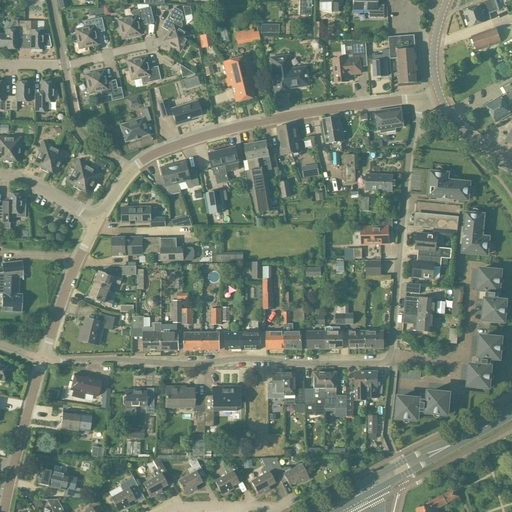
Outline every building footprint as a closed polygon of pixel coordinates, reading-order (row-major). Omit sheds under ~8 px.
[(304,0),(304,9),(312,10),(312,0),(304,0)] [(320,0),(321,11),(334,11),(342,11),(341,0),(320,0)] [(384,5),(377,5),(376,0),(353,0),(353,10),(369,10),(369,18),(384,18),(384,5)] [(489,14),(499,11),(495,0),(491,0),(480,4),(481,7),(465,13),(470,28),(486,22),(491,19),(489,14)] [(184,16),(185,16),(191,15),(190,7),(182,6),(184,16)] [(145,8),(138,10),(132,11),(131,13),(132,15),(133,16),(134,18),(127,19),(122,20),(119,24),(120,29),(121,29),(123,38),(140,34),(138,24),(140,23),(140,25),(154,22),(150,7),(148,7),(145,8)] [(185,43),(188,39),(186,34),(183,31),(182,32),(180,30),(183,26),(182,21),(184,20),(182,12),(176,8),(174,8),(162,27),(168,31),(169,29),(172,31),(165,41),(179,51),(185,43)] [(82,22),(84,29),(79,29),(76,34),(77,39),(78,38),(78,40),(72,42),(75,52),(78,54),(89,52),(88,46),(97,44),(94,31),(97,31),(98,33),(105,32),(102,18),(89,21),(82,22)] [(24,36),(25,21),(18,21),(18,19),(13,19),(6,30),(5,30),(5,35),(0,34),(0,47),(5,48),(5,50),(18,50),(18,36),(24,36)] [(49,35),(43,34),(43,31),(38,31),(38,21),(25,21),(24,36),(30,36),(30,50),(43,50),(43,47),(51,47),(49,35)] [(261,24),(261,34),(279,33),(279,24),(261,24)] [(502,45),(505,43),(511,39),(511,26),(498,33),(497,29),(472,37),(477,51),(502,43),(502,45)] [(253,30),(241,32),(235,33),(237,45),(243,44),(260,40),(258,33),(254,34),(253,30)] [(203,49),(214,45),(210,33),(199,36),(203,49)] [(415,35),(389,37),(390,59),(397,59),(399,84),(419,82),(417,49),(416,49),(415,35)] [(353,41),(354,56),(367,54),(367,42),(353,41)] [(255,80),(249,56),(223,62),(229,87),(232,86),(236,103),(255,98),(251,81),(255,80)] [(308,86),(306,68),(290,70),(288,56),(270,59),(275,91),(299,87),(300,89),(305,88),(305,87),(308,86)] [(131,76),(136,79),(142,78),(143,84),(161,80),(158,67),(151,68),(151,70),(148,71),(146,58),(128,62),(131,72),(130,72),(131,76)] [(348,75),(362,74),(360,58),(347,60),(347,59),(334,60),(336,83),(349,82),(348,75)] [(387,61),(373,62),(375,77),(388,76),(387,61)] [(124,99),(122,88),(118,88),(116,80),(109,82),(109,84),(106,85),(103,72),(86,76),(88,85),(89,90),(93,93),(98,92),(98,91),(104,90),(105,92),(104,93),(104,95),(106,97),(111,96),(112,101),(124,99)] [(197,76),(190,78),(193,86),(200,84),(197,76)] [(501,97),(486,105),(496,122),(511,114),(507,107),(511,104),(511,101),(511,80),(502,86),(507,94),(501,97)] [(10,110),(10,96),(4,96),(5,82),(0,81),(0,110),(1,111),(10,110)] [(14,96),(10,96),(10,110),(16,111),(16,102),(29,102),(30,82),(17,82),(16,95),(14,96)] [(57,85),(54,85),(54,83),(41,83),(41,94),(34,94),(34,97),(34,112),(47,112),(47,102),(54,102),(60,102),(57,89),(57,85)] [(126,98),(127,109),(140,107),(138,96),(126,98)] [(167,101),(158,104),(163,118),(172,115),(171,115),(173,114),(177,125),(187,122),(187,120),(202,115),(198,101),(170,110),(167,101)] [(400,108),(375,112),(378,131),(382,130),(383,133),(397,131),(397,128),(404,127),(400,108)] [(121,126),(126,142),(134,139),(135,140),(140,138),(140,137),(149,135),(145,123),(151,121),(147,109),(140,111),(143,119),(121,126)] [(340,118),(323,120),(326,144),(344,141),(340,118)] [(296,124),(287,126),(292,154),(301,152),(296,124)] [(282,155),(292,154),(287,126),(277,128),(282,155)] [(23,138),(0,136),(0,160),(20,162),(21,145),(22,145),(23,138)] [(41,149),(33,164),(56,175),(63,160),(64,161),(68,154),(42,142),(39,149),(41,149)] [(267,142),(257,144),(261,169),(250,171),(257,214),(273,212),(266,168),(267,168),(265,158),(269,157),(267,142)] [(248,160),(250,171),(261,169),(257,144),(246,145),(248,160)] [(228,172),(235,171),(240,170),(239,163),(240,163),(236,148),(223,151),(228,172)] [(215,175),(217,181),(228,178),(227,173),(228,173),(228,172),(223,151),(210,154),(213,169),(214,176),(215,175)] [(344,164),(346,164),(355,164),(355,156),(344,156),(344,164)] [(76,167),(67,182),(89,194),(97,180),(98,181),(102,174),(78,160),(74,167),(76,167)] [(179,164),(175,165),(179,184),(186,182),(189,189),(200,186),(197,171),(190,173),(188,165),(189,165),(188,161),(179,163),(179,164)] [(318,164),(301,167),(303,178),(319,175),(318,164)] [(355,164),(346,164),(347,183),(356,183),(355,164)] [(181,191),(181,190),(179,184),(175,165),(170,167),(170,166),(161,168),(162,174),(163,174),(165,179),(160,181),(155,184),(167,196),(169,196),(174,195),(182,193),(181,191)] [(429,200),(448,202),(454,202),(454,198),(468,200),(469,183),(462,182),(463,181),(458,181),(458,182),(447,181),(448,174),(431,172),(429,200)] [(393,176),(366,175),(366,191),(392,192),(393,176)] [(289,182),(280,184),(283,201),(291,199),(289,182)] [(223,201),(222,192),(221,191),(206,193),(210,214),(225,212),(223,201)] [(13,223),(14,214),(21,214),(22,195),(9,194),(9,202),(3,201),(2,223),(2,229),(10,229),(10,223),(13,223)] [(373,199),(363,198),(362,212),(372,213),(373,199)] [(171,218),(166,218),(152,219),(151,207),(123,208),(123,223),(144,223),(144,221),(151,221),(151,227),(171,226),(171,218)] [(416,213),(415,227),(458,230),(459,216),(416,213)] [(466,227),(462,227),(460,252),(487,255),(489,238),(482,237),(483,226),(484,227),(484,222),(483,222),(484,215),(467,213),(466,227)] [(189,216),(172,220),(174,228),(191,224),(189,216)] [(380,219),(380,227),(361,228),(362,245),(389,244),(388,232),(393,233),(393,219),(380,219)] [(418,256),(442,258),(451,259),(451,249),(443,248),(436,248),(437,236),(417,234),(416,249),(420,249),(419,256),(418,256)] [(144,254),(161,254),(161,248),(178,248),(178,239),(162,239),(143,239),(143,237),(113,237),(113,256),(144,256),(144,254)] [(185,248),(178,248),(161,248),(161,254),(161,261),(192,260),(194,257),(194,251),(192,248),(185,248)] [(354,259),(362,259),(362,249),(354,249),(354,259)] [(217,255),(217,264),(237,264),(244,264),(244,254),(237,254),(217,255)] [(442,258),(418,256),(421,256),(420,263),(415,262),(413,277),(433,279),(434,267),(441,268),(442,258)] [(18,295),(19,279),(23,278),(22,262),(2,264),(3,273),(0,273),(0,294),(3,294),(2,312),(21,312),(22,295),(18,295)] [(367,262),(367,278),(381,278),(381,262),(367,262)] [(254,280),(263,280),(263,263),(254,263),(254,280)] [(137,276),(137,267),(123,267),(123,276),(137,276)] [(305,267),(306,279),(322,278),(321,267),(305,267)] [(499,292),(500,288),(500,285),(501,285),(502,278),(501,278),(501,271),(480,269),(478,290),(482,290),(482,297),(486,297),(484,320),(505,322),(505,315),(506,315),(507,308),(506,308),(507,301),(501,301),(499,292)] [(100,271),(95,284),(110,290),(114,282),(121,284),(123,279),(116,276),(115,277),(100,271)] [(273,280),(263,280),(264,310),(273,310),(273,280)] [(107,299),(110,290),(95,284),(90,297),(106,303),(105,304),(112,307),(115,302),(107,299)] [(420,294),(421,285),(407,284),(406,293),(420,294)] [(406,297),(404,314),(418,316),(418,317),(424,317),(425,313),(435,314),(436,299),(420,298),(406,297)] [(193,325),(193,309),(183,309),(183,325),(193,325)] [(294,309),(294,322),(304,322),(304,309),(294,309)] [(212,310),(212,325),(222,325),(222,310),(212,310)] [(433,332),(435,314),(425,313),(424,317),(418,317),(418,316),(404,314),(403,324),(413,325),(413,330),(433,332)] [(99,345),(104,328),(113,331),(116,318),(103,314),(101,322),(87,318),(83,332),(82,331),(80,339),(99,345)] [(354,314),(345,315),(346,325),(354,325),(354,314)] [(336,325),(346,325),(345,315),(336,315),(336,325)] [(161,334),(161,326),(161,323),(154,323),(154,330),(144,330),(144,329),(145,329),(145,317),(134,318),(134,338),(144,338),(144,351),(162,351),(161,334)] [(284,324),(284,325),(284,332),(284,349),(302,349),(301,332),(292,332),(292,324),(291,324),(284,324)] [(161,326),(161,334),(162,351),(179,350),(179,333),(178,333),(178,325),(161,326)] [(325,328),(325,332),(326,349),(343,349),(343,332),(341,332),(341,328),(325,328)] [(457,344),(459,329),(450,329),(449,343),(457,344)] [(261,332),(243,333),(243,350),(261,350),(261,332)] [(267,350),(284,349),(284,332),(267,332),(267,350)] [(308,349),(326,349),(325,332),(308,332),(308,349)] [(349,349),(366,349),(366,332),(349,332),(349,349)] [(384,332),(366,332),(366,349),(384,349),(384,332)] [(185,350),(202,350),(202,333),(185,333),(185,350)] [(220,333),(202,333),(202,350),(220,350),(220,333)] [(226,350),(243,350),(243,333),(226,333),(226,350)] [(502,353),(502,346),(502,339),(481,337),(479,360),(475,359),(475,366),(471,365),(469,386),(490,388),(490,381),(491,381),(492,374),(491,374),(492,367),(495,359),(500,359),(501,352),(502,353)] [(269,397),(285,397),(285,373),(270,373),(270,382),(269,382),(269,397)] [(297,405),(306,405),(306,389),(298,389),(298,383),(295,381),(295,373),(285,373),(285,397),(285,405),(289,406),(293,406),(297,405)] [(315,416),(325,416),(325,396),(326,396),(325,373),(315,373),(315,389),(306,389),(306,405),(315,405),(315,416)] [(325,409),(345,409),(345,396),(337,396),(336,373),(325,373),(326,396),(325,396),(325,416),(325,409)] [(356,401),(367,401),(367,396),(367,373),(356,373),(356,388),(351,388),(345,388),(345,396),(345,409),(354,409),(354,401),(356,401)] [(378,388),(378,373),(367,373),(367,396),(367,398),(378,398),(378,388)] [(102,380),(75,374),(71,390),(98,397),(102,380)] [(204,432),(204,427),(204,397),(193,397),(193,390),(177,390),(177,387),(165,387),(165,409),(193,409),(193,412),(196,412),(196,433),(204,432)] [(204,396),(204,397),(204,427),(213,427),(213,412),(221,412),(236,412),(236,409),(236,396),(239,396),(239,387),(212,387),(212,396),(204,396)] [(251,411),(251,422),(261,419),(262,387),(251,387),(251,393),(245,393),(245,411),(251,411)] [(142,391),(125,391),(125,408),(146,408),(146,414),(154,414),(154,397),(147,397),(147,392),(142,392),(142,391)] [(448,415),(450,394),(429,392),(429,396),(422,395),(422,400),(399,398),(397,418),(404,419),(404,420),(411,421),(411,420),(418,420),(419,415),(427,413),(434,414),(434,415),(441,415),(441,414),(448,415)] [(61,429),(78,431),(78,430),(90,432),(90,431),(89,431),(90,421),(91,421),(91,416),(92,416),(92,415),(80,414),(63,412),(61,429)] [(377,419),(369,419),(369,432),(377,432),(377,419)] [(144,440),(145,430),(128,428),(127,438),(144,440)] [(139,453),(139,442),(127,443),(127,454),(139,453)] [(274,479),(279,476),(269,458),(262,459),(266,467),(261,470),(263,476),(252,482),(259,495),(267,491),(265,488),(275,483),(274,479)] [(276,458),(269,458),(279,476),(283,484),(288,481),(290,485),(299,480),(301,483),(309,478),(302,465),(292,470),(290,467),(283,467),(282,468),(276,458)] [(191,475),(179,481),(186,494),(194,490),(193,487),(202,482),(201,481),(207,478),(199,463),(198,463),(196,460),(188,460),(192,467),(188,469),(191,475)] [(156,477),(144,484),(151,497),(159,493),(158,490),(167,485),(166,484),(171,481),(161,461),(153,461),(155,465),(158,470),(153,472),(156,477)] [(228,475),(216,482),(223,495),(230,490),(229,487),(238,482),(237,479),(242,476),(235,464),(225,469),(228,475)] [(81,478),(68,475),(60,473),(62,467),(55,466),(54,472),(41,469),(38,484),(65,490),(66,487),(68,487),(68,488),(78,491),(81,478)] [(120,485),(124,491),(111,498),(118,511),(127,507),(125,505),(135,499),(134,498),(142,494),(133,478),(120,485)] [(428,507),(418,509),(418,511),(438,511),(438,509),(447,504),(447,505),(448,504),(448,503),(459,498),(460,498),(461,497),(459,497),(456,490),(456,488),(454,488),(454,490),(443,495),(443,494),(441,495),(442,496),(426,504),(428,507)] [(83,507),(85,511),(100,511),(95,501),(83,507)]
